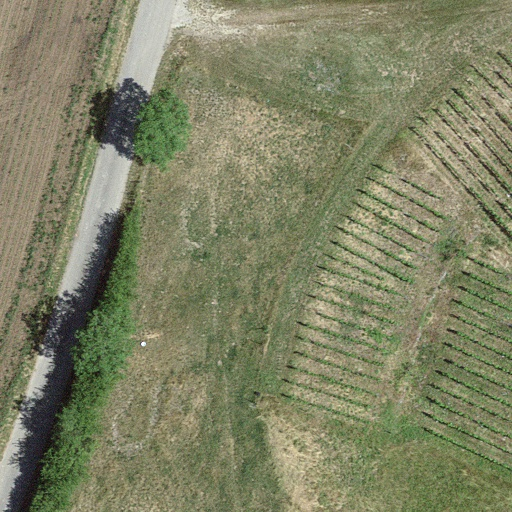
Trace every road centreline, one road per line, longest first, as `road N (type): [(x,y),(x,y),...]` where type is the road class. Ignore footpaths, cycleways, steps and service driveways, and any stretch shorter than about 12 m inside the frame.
road 1 (unclassified): [(156,0),(0,509)]
road 2 (track): [(147,29),(448,0)]
